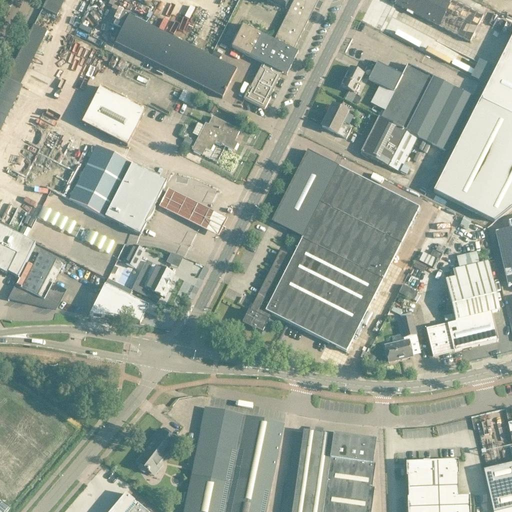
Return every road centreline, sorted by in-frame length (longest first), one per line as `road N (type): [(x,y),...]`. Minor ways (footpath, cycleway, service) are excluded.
road 1 (tertiary): [(176,349),(354,0)]
road 2 (tertiary): [(264,369),(405,388),(511,366)]
road 3 (unclassified): [(40,511),(162,365)]
road 4 (tertiary): [(176,349),(76,330),(0,335)]
road 5 (tertiary): [(0,338),(162,365)]
